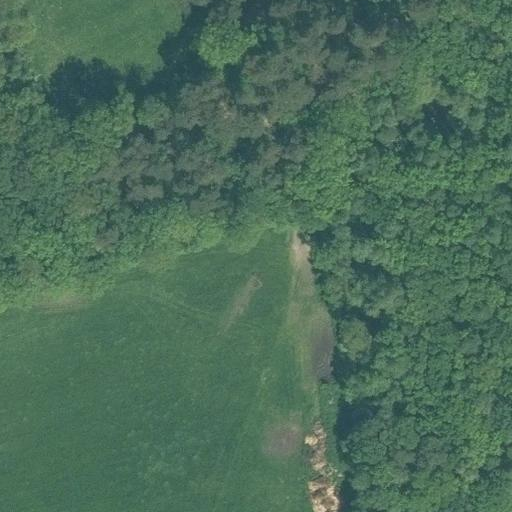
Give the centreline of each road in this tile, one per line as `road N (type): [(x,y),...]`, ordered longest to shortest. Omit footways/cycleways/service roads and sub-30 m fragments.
road 1 (track): [(267,0),(247,54),(294,220)]
road 2 (track): [(0,88),(50,282)]
